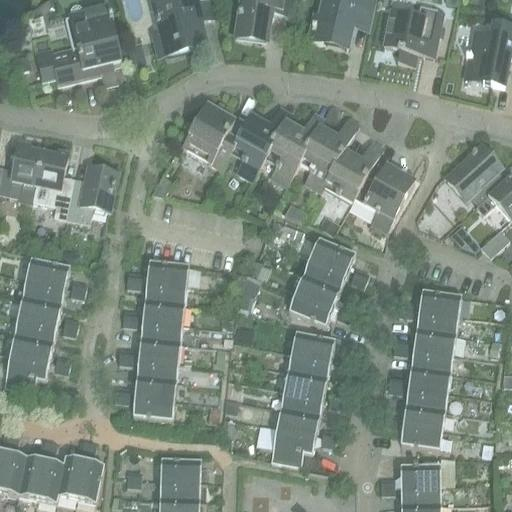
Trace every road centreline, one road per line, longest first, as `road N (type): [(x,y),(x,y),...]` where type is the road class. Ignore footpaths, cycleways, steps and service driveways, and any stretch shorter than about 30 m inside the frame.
road 1 (residential): [(367,511),(362,437),(390,267),(434,175),(447,116)]
road 2 (residential): [(86,433),(97,377),(86,356),(148,161),(143,120)]
road 3 (residential): [(447,116),(240,78),(206,85),(143,120)]
road 4 (residential): [(143,120),(95,132),(0,114)]
